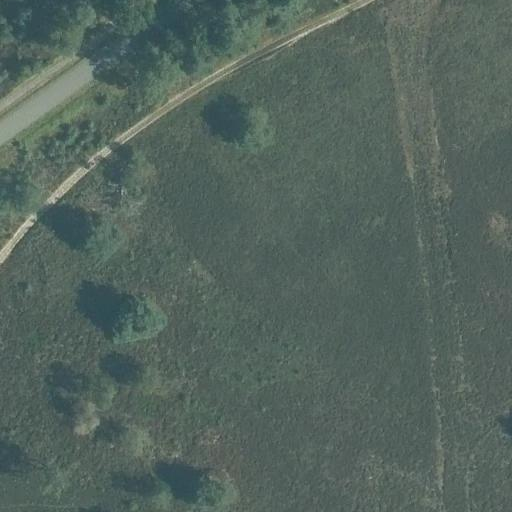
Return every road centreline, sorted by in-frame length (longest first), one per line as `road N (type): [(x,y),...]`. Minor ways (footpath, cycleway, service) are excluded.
road 1 (track): [(0,259),(88,166),(142,125),(205,83),(368,0)]
road 2 (tertiary): [(0,134),(186,0)]
